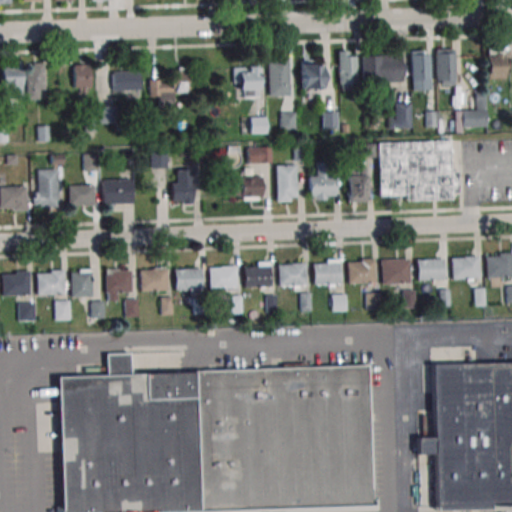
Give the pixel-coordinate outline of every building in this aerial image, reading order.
[(452,48),(453,84),(438,85),(438,80),(434,80),(434,49),(452,48)] [(503,48),(503,77),(486,78),(485,48),(503,48)] [(427,53),(428,89),(410,90),(409,50),(421,50),(421,54),(427,53)] [(355,51),(337,51),(337,88),(355,88),(355,51)] [(400,54),(401,82),(376,82),(376,86),(361,86),(360,56),(380,56),(380,54),(400,54)] [(287,60),(288,96),(267,96),(266,62),(272,62),(272,60),(287,60)] [(19,61),(19,97),(2,97),(1,67),(12,67),(12,61),(19,61)] [(43,62),(44,89),(37,89),(38,99),(25,99),(24,63),(43,62)] [(323,65),(323,89),(300,89),(300,63),(309,63),(309,65),(323,65)] [(89,64),(90,87),(72,87),(72,64),(89,64)] [(258,65),(258,97),(243,97),(243,88),(238,89),(238,72),(246,72),(246,66),(258,65)] [(187,66),(188,93),(173,94),(174,108),(157,108),(157,96),(148,97),(147,78),(158,78),(159,83),(171,83),(171,79),(178,78),(178,67),(187,66)] [(138,70),(139,90),(111,90),(111,71),(138,70)] [(484,127),(484,92),(473,92),(473,109),(453,109),(453,127),(484,127)] [(409,128),(409,102),(388,102),(388,128),(409,128)] [(97,105),(97,123),(115,123),(115,105),(97,105)] [(335,110),(321,110),(321,128),(335,128),(335,110)] [(279,129),(294,129),(294,111),(279,111),(279,129)] [(434,111),(435,127),(424,128),(423,111),(434,111)] [(264,132),(264,116),(240,116),(240,132),(264,132)] [(94,117),(95,131),(84,131),(83,118),(94,117)] [(46,125),(47,140),(36,141),(34,126),(46,125)] [(449,139),(449,171),(456,170),(458,193),(451,192),(451,199),(405,200),(404,196),(376,197),(375,142),(449,139)] [(304,144),(292,144),(292,160),(304,160),(304,144)] [(360,144),(360,156),(372,156),(372,144),(360,144)] [(270,162),(270,146),(246,146),(246,163),(270,162)] [(209,155),(209,147),(201,147),(201,155),(209,155)] [(200,148),(200,163),(187,164),(187,148),(200,148)] [(149,150),(149,168),(165,168),(165,150),(149,150)] [(61,154),(62,164),(50,164),(50,155),(61,154)] [(96,154),(97,171),(82,171),(82,154),(96,154)] [(16,155),(16,164),(4,164),(4,155),(16,155)] [(333,175),(333,196),(325,196),(325,199),(313,199),(313,196),(307,196),(307,176),(315,176),(315,162),(326,161),(327,175),(333,175)] [(294,164),(295,196),(288,196),(289,202),(274,202),(273,165),(294,164)] [(363,168),(364,202),(346,202),(345,169),(363,168)] [(56,169),(57,207),(37,207),(37,206),(31,206),(30,191),(35,191),(35,169),(56,169)] [(192,169),(193,204),(181,204),(181,200),(170,200),(170,183),(175,183),(174,169),(192,169)] [(260,177),(260,197),(239,197),(239,196),(222,196),(222,179),(239,178),(239,177),(260,177)] [(99,180),(100,204),(131,203),(130,179),(99,180)] [(93,184),(93,205),(67,206),(66,185),(93,184)] [(0,186),(0,208),(11,208),(11,211),(26,210),(25,185),(0,186)] [(511,252),(511,277),(484,278),(483,256),(497,256),(497,253),(511,252)] [(476,256),(477,278),(471,278),(471,281),(464,281),(464,278),(450,279),(449,257),(476,256)] [(372,258),(373,282),(345,283),(345,262),(359,261),(359,258),(372,258)] [(441,258),(442,279),(415,280),(414,259),(441,258)] [(311,264),(312,284),(326,284),(326,287),(332,287),(332,283),(339,283),(338,259),(325,259),(325,263),(311,264)] [(407,259),(408,283),(379,284),(378,260),(407,259)] [(269,261),(270,286),(242,287),(241,266),(255,265),(255,262),(269,261)] [(303,262),(305,286),(298,286),(298,289),(291,289),(291,284),(277,285),(276,265),(289,265),(289,263),(303,262)] [(234,265),(235,288),(208,288),(207,267),(218,267),(218,266),(234,265)] [(165,266),(166,290),(138,291),(138,270),(149,269),(153,268),(153,267),(158,267),(158,266),(165,266)] [(200,268),(200,289),(173,289),(172,269),(200,268)] [(62,269),(62,275),(61,275),(62,293),(36,294),(35,276),(34,276),(34,273),(48,272),(47,269),(62,269)] [(90,271),(91,297),(69,297),(68,272),(77,272),(77,269),(88,269),(88,271),(90,271)] [(28,270),(28,276),(27,276),(28,295),(0,296),(0,274),(14,274),(14,271),(28,270)] [(103,273),(103,293),(106,293),(106,300),(115,300),(115,292),(129,291),(129,270),(110,270),(110,273),(103,273)] [(482,287),(483,305),(472,305),(471,288),(482,287)] [(448,289),(448,305),(438,306),(437,289),(448,289)] [(413,290),(414,307),(401,307),(400,290),(413,290)] [(309,292),(310,310),(299,310),(298,292),(309,292)] [(363,292),(363,309),(378,309),(378,292),(363,292)] [(344,310),(344,293),(330,293),(330,310),(344,310)] [(275,294),(276,311),(264,312),(264,294),(275,294)] [(240,312),(240,295),(226,295),(226,312),(240,312)] [(171,297),(171,314),(159,315),(159,297),(171,297)] [(205,298),(205,315),(192,315),(192,298),(205,298)] [(69,319),(69,299),(53,299),(53,319),(69,319)] [(124,315),(136,315),(136,299),(124,299),(124,315)] [(102,317),(102,301),(89,301),(89,317),(102,317)] [(33,302),(17,302),(17,321),(33,321),(33,302)] [(106,376),(105,354),(128,353),(129,375),(106,376)] [(426,367),(511,359),(511,505),(488,506),(487,509),(435,510),(431,454),(430,436),(426,367)] [(198,509),(194,397),(193,372),(365,366),(371,502),(198,509)] [(144,374),(193,372),(194,397),(145,399),(144,374)] [(60,511),(56,377),(106,376),(129,375),(144,374),(145,399),(194,397),(198,509),(115,511),(60,511)] [(431,454),(415,454),(416,438),(430,436),(431,454)]
